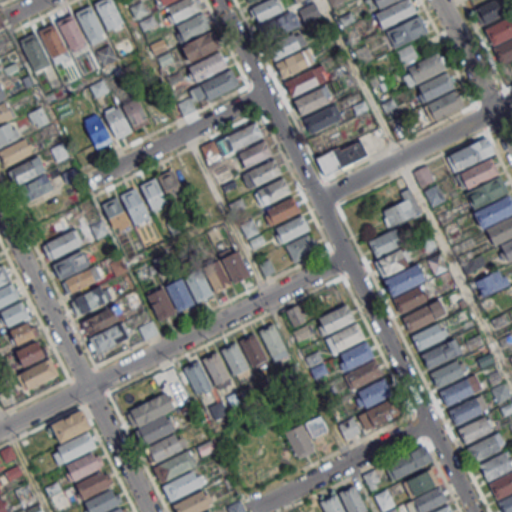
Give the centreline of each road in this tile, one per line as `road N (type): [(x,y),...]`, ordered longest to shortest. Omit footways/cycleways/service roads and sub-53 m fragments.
road 1 (residential): [(472,511),(216,0)]
road 2 (residential): [(0,431),(345,258)]
road 3 (residential): [(154,511),(0,202)]
road 4 (residential): [(316,200),(511,102)]
road 5 (residential): [(84,184),(264,95)]
road 6 (residential): [(253,509),(427,422)]
road 7 (residential): [(493,112),(437,0)]
